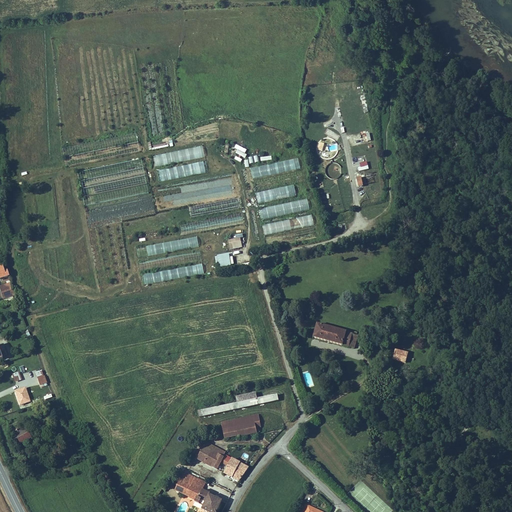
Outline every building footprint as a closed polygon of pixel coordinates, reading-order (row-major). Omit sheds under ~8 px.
[(203,147),(153,155),(155,166),(205,158),(203,147)] [(238,150),(236,153),(245,158),(247,155),(238,150)] [(251,166),(252,177),(300,171),(299,160),(251,166)] [(156,169),(158,180),(208,173),(206,162),(156,169)] [(258,204),(296,196),(294,185),(255,193),(258,204)] [(191,217),(233,211),(231,199),(189,206),(191,217)] [(261,219),(310,210),(308,199),(259,208),(261,219)] [(222,215),(223,226),(243,225),(242,214),(222,215)] [(264,234),(314,226),(312,216),(262,224),(264,234)] [(207,218),(208,230),(223,228),(221,217),(207,218)] [(183,235),(200,232),(198,221),(181,224),(183,235)] [(137,247),(139,257),(199,247),(197,237),(137,247)] [(230,250),(242,247),(241,238),(228,240),(230,250)] [(149,260),(150,269),(199,261),(197,252),(149,260)] [(202,265),(143,274),(144,284),(204,275),(202,265)] [(0,287),(1,292),(12,288),(10,281),(0,284),(0,287)] [(3,296),(13,293),(12,288),(1,292),(3,296)] [(319,323),(315,336),(357,347),(359,333),(358,333),(358,330),(353,329),(353,332),(319,323)] [(372,332),(379,337),(383,332),(376,327),(372,332)] [(396,350),(394,359),(408,363),(410,354),(396,350)] [(12,374),(15,382),(22,380),(19,372),(12,374)] [(48,373),(40,375),(42,383),(50,380),(48,373)] [(32,397),(28,384),(17,388),(22,401),(32,397)] [(239,399),(201,406),(202,412),(251,404),(283,399),(282,393),(259,396),(257,389),(238,393),(239,399)] [(257,420),(256,414),(236,418),(237,424),(257,420)] [(237,426),(237,424),(236,418),(222,420),(224,428),(237,426)] [(237,424),(237,426),(238,433),(258,430),(258,426),(262,425),(261,422),(261,420),(257,420),(237,424)] [(27,424),(15,430),(19,439),(28,435),(27,432),(30,431),(27,424)] [(58,436),(60,441),(71,435),(68,430),(58,436)] [(214,448),(221,452),(223,446),(208,439),(206,444),(214,448)] [(198,458),(206,462),(214,448),(206,444),(198,458)] [(221,452),(214,448),(206,462),(213,465),(221,452)] [(240,481),(250,466),(226,454),(220,464),(222,465),(223,463),(227,465),(226,468),(228,469),(226,473),(240,481)] [(185,470),(177,489),(195,497),(194,500),(200,503),(201,500),(205,502),(202,508),(209,511),(216,511),(223,499),(201,488),(206,479),(185,470)] [(308,501),(303,511),(325,511),(326,510),(308,501)]
